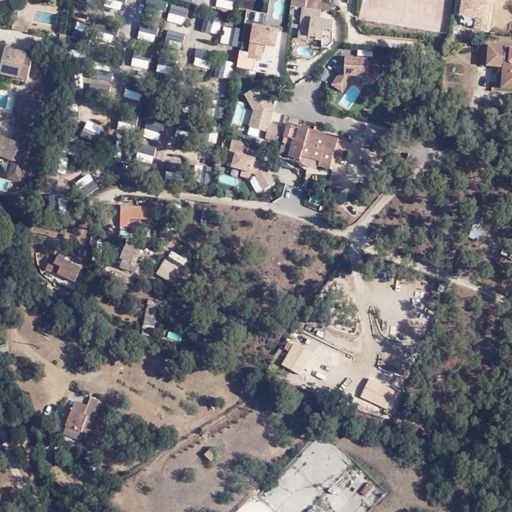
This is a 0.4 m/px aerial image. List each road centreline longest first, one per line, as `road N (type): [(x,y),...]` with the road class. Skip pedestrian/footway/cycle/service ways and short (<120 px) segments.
road 1 (residential): [(355,238),(268,200),(187,187),(117,190),(63,211)]
road 2 (unclassified): [(511,115),(416,165),(355,238)]
road 3 (residential): [(355,238),(385,254),(412,255),(511,309)]
road 4 (unknown): [(196,0),(168,128),(139,145)]
road 5 (track): [(0,268),(37,402)]
